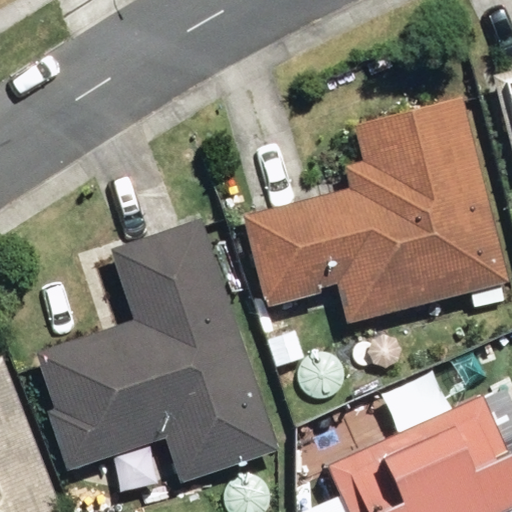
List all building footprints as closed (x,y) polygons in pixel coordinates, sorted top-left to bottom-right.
[(332,287),(342,327),(506,286),(460,100),(351,128),(360,163),(342,168),(347,191),(239,219),(261,310),(317,296),(316,291),(332,287)] [(164,442),(180,487),(277,454),(197,224),(109,254),(133,323),(33,357),(52,412),(44,414),(65,476),(164,442)] [(0,511),(58,511),(0,364),(0,511)] [(453,382),(458,396),(473,390),(468,377),(453,382)] [(321,470),(340,511),(505,511),(511,509),(511,471),(479,398),(321,470)]
